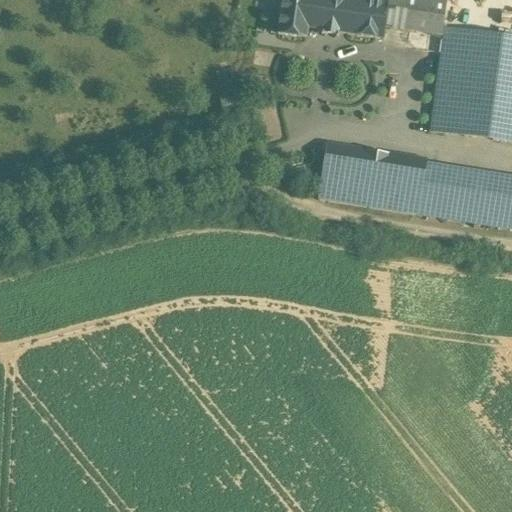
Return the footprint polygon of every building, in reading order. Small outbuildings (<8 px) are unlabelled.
[(282,0),(277,39),(311,43),(311,38),(330,41),(335,0),(282,0)] [(335,0),(330,41),(384,48),(388,21),(390,0),(335,0)] [(447,3),(424,0),(390,0),(388,21),(444,29),(447,3)] [(511,40),(444,31),(430,131),(511,142),(511,40)] [(221,90),(235,89),(233,69),(219,71),(221,90)] [(328,148),(326,157),(426,173),(421,205),(432,207),(438,167),(328,148)] [(426,173),(326,157),(321,189),(421,205),(426,173)] [(511,178),(438,167),(432,207),(511,219),(511,178)]
